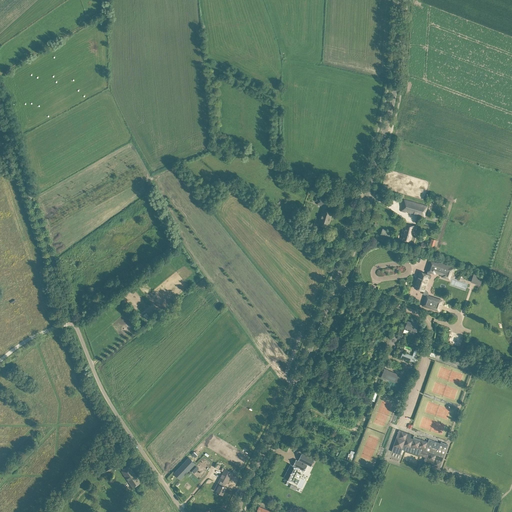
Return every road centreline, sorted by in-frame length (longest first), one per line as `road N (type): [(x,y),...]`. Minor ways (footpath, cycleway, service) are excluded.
road 1 (unclassified): [(183,511),(97,380),(13,140)]
road 2 (tertiary): [(335,283),(391,104),(400,0)]
road 3 (tertiary): [(237,511),(335,283)]
